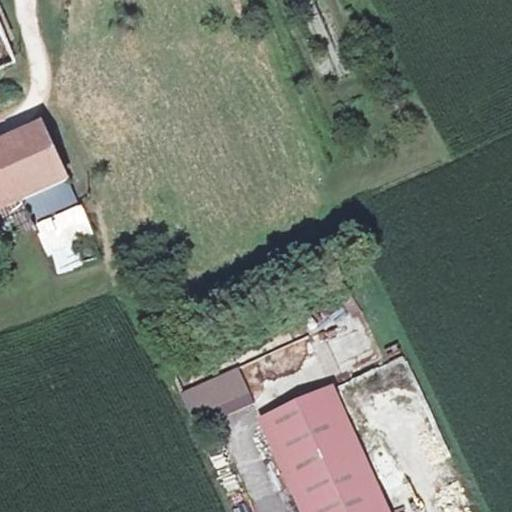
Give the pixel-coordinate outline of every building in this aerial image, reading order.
[(0,61),(11,57),(0,30),(0,61)] [(11,57),(0,61),(0,95),(23,86),(11,57)] [(0,231),(27,220),(75,199),(47,133),(0,153),(0,231)] [(75,199),(27,220),(40,250),(88,228),(75,199)] [(238,367),(178,393),(193,429),(253,404),(238,367)] [(295,511),(380,511),(329,391),(257,421),(295,511)]
